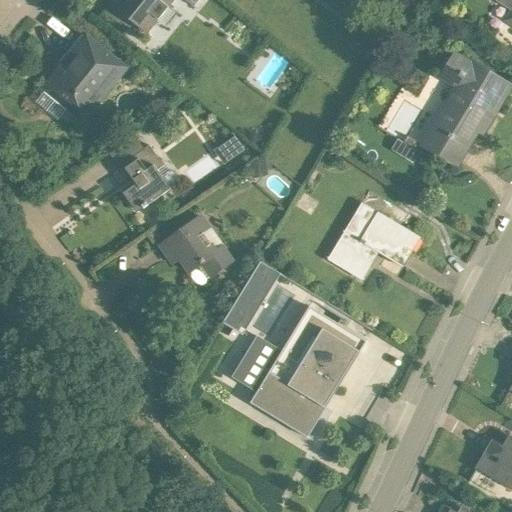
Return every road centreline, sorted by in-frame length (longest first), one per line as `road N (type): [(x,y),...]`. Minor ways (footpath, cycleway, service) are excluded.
road 1 (tertiary): [(381,511),(511,243)]
road 2 (residential): [(100,304),(0,175)]
